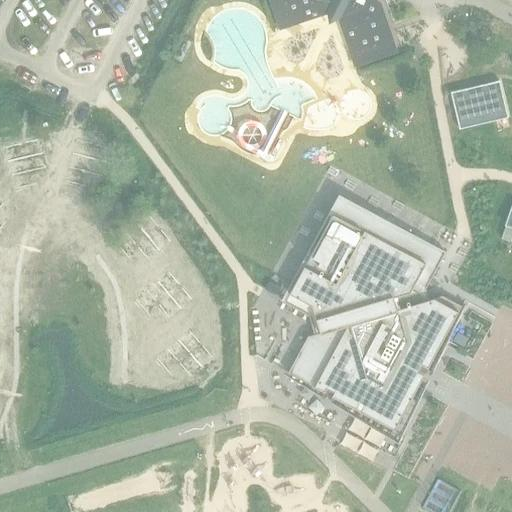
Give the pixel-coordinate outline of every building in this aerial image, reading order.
[(328,12),(333,0),(270,0),(280,28),(328,12)] [(355,65),(396,51),(380,4),(372,0),(347,0),(339,17),(355,65)] [(499,81),(450,92),(459,129),(460,129),(459,123),(505,112),(507,118),(508,117),(499,81)] [(75,129),(62,169),(88,179),(103,138),(75,129)] [(11,156),(0,162),(0,196),(6,207),(31,192),(11,156)] [(447,251),(338,193),(283,294),(280,301),(316,321),(320,332),(306,337),(286,373),(398,442),(429,378),(463,305),(444,295),(430,299),(427,288),(447,251)] [(159,220),(121,242),(135,268),(173,247),(159,220)] [(147,295),(151,326),(195,320),(190,291),(147,295)] [(459,333),(453,342),(464,348),(469,339),(459,333)] [(196,350),(154,350),(152,380),(195,382),(196,350)]
